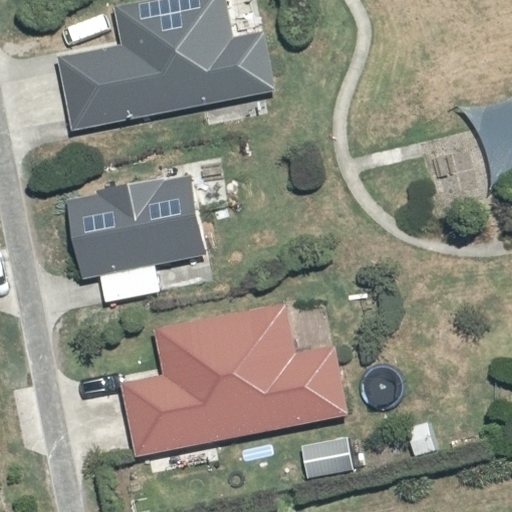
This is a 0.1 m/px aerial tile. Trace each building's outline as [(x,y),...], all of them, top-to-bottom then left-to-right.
[(138,48),(75,60),(87,129),(290,91),(278,33),(248,41),(239,0),(177,0),(132,9),(138,48)] [(511,170),(511,106),(474,116),(477,129),(489,176),(511,170)] [(474,143),(422,154),(436,222),(488,211),(474,143)] [(205,177),(83,205),(96,278),(220,258),(205,177)] [(167,383),(123,392),(142,459),(347,420),(330,353),(298,359),(290,308),(159,333),(167,383)]
